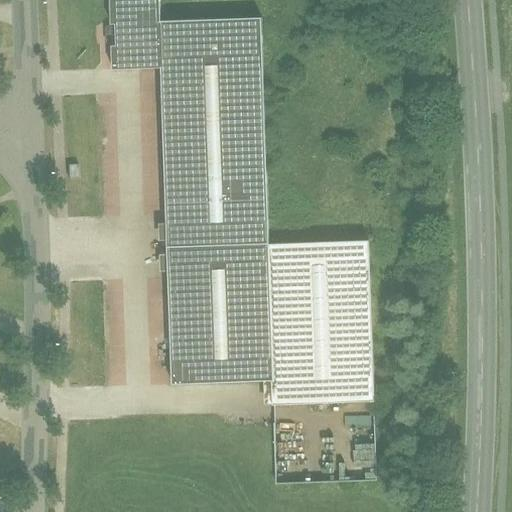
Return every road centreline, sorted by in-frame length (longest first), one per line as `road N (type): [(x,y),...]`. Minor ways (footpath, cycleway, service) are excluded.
road 1 (tertiary): [(465,0),(482,323),(477,511)]
road 2 (residential): [(28,145),(40,427),(31,511)]
road 3 (residential): [(28,145),(18,0)]
